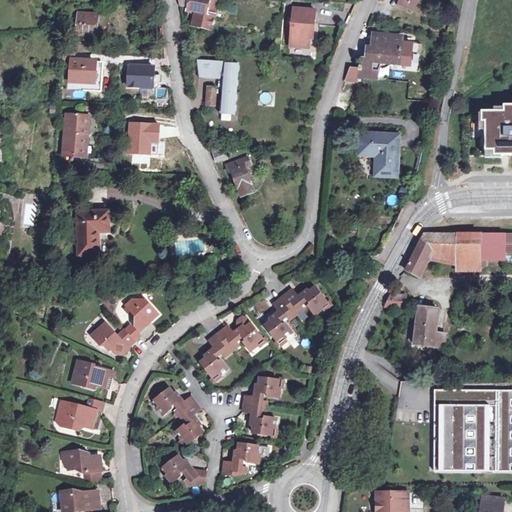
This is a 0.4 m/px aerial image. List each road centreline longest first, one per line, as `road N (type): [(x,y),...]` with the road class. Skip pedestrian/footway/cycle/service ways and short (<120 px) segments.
road 1 (secondary): [(511,195),(438,202),(413,226),(355,340),(313,474)]
road 2 (residential): [(126,511),(124,413),(148,361),(165,339),(270,260)]
road 3 (residential): [(368,0),(324,112),(307,236),(289,256),(270,260)]
road 4 (residential): [(270,260),(239,235),(192,132),(172,0)]
road 5 (residential): [(211,501),(221,414),(185,371)]
